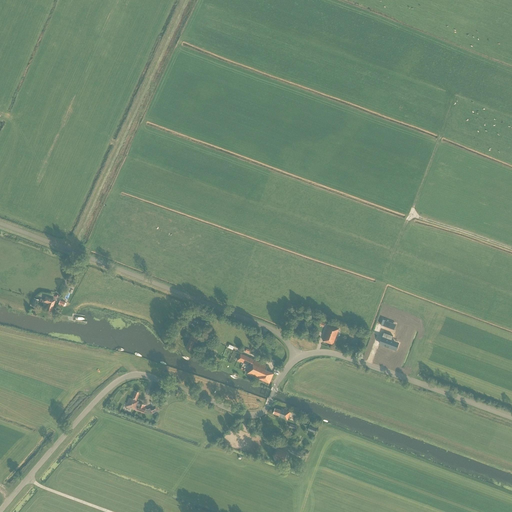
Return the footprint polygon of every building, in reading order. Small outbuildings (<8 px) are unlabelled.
[(46,310),(51,312),(55,301),(46,297),(44,302),(49,304),(46,310)] [(392,323),(383,319),(381,325),(390,329),(392,323)] [(333,345),(339,329),(329,326),(323,341),(333,345)] [(394,342),(389,340),(391,336),(382,332),(378,343),(391,348),(394,342)] [(197,338),(191,336),(190,340),(186,348),(191,350),(194,342),(195,342),(196,341),(198,342),(200,339),(197,338)] [(269,383),(273,374),(266,370),(268,366),(254,360),(240,354),(238,360),(250,366),(247,373),(259,378),(269,383)] [(138,401),(136,400),(139,392),(134,390),(131,398),(129,398),(125,406),(135,409),(135,408),(137,409),(136,410),(143,413),(145,408),(144,407),(145,405),(138,402),(138,401)] [(288,419),(290,412),(281,408),(281,410),(275,408),(273,413),(280,415),(280,417),(288,419)] [(280,459),(283,451),(278,449),(275,457),(277,457),(276,461),(279,462),(281,459),(280,459)] [(305,454),(300,451),(294,449),(293,452),(304,457),(305,454)]
